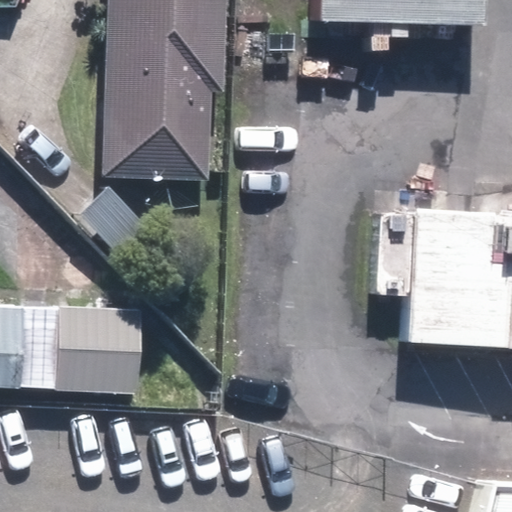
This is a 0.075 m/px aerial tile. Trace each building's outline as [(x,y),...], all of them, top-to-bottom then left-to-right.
[(100,0),(92,182),(199,187),(203,97),(213,98),(217,0),(100,0)] [(483,28),(483,0),(322,0),(322,25),(483,28)] [(134,224),(96,188),(63,223),(101,259),(134,224)] [(511,202),(388,201),(385,356),(511,357),(511,202)] [(135,310),(0,307),(0,394),(134,397),(135,310)] [(511,511),(511,480),(475,479),(468,511),(511,511)]
